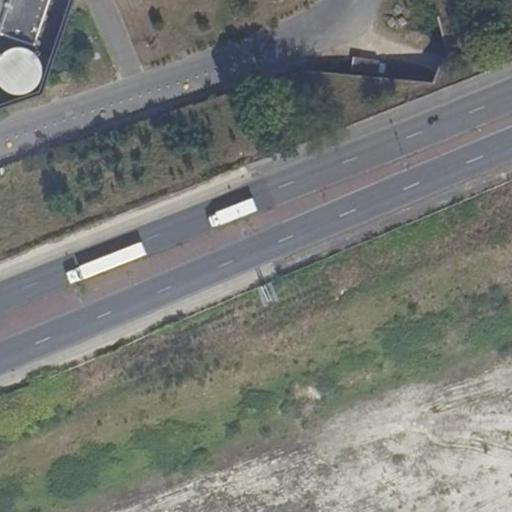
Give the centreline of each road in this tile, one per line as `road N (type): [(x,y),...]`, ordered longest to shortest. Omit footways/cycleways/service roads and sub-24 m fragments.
road 1 (secondary): [(0,366),(511,159)]
road 2 (secondary): [(511,104),(0,303)]
